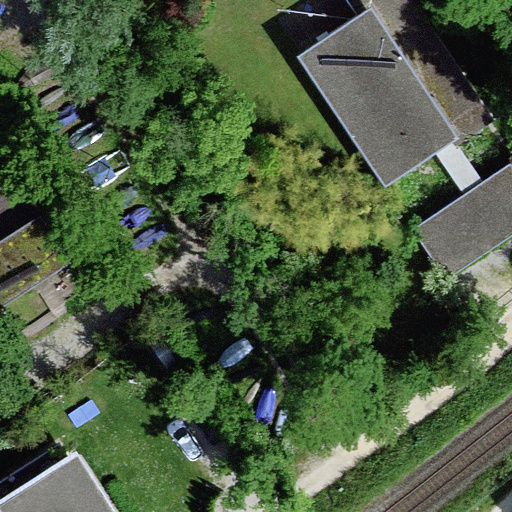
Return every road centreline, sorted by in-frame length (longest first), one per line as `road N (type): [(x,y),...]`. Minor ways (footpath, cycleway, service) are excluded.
road 1 (track): [(326,457),(84,70)]
road 2 (track): [(511,324),(251,511)]
